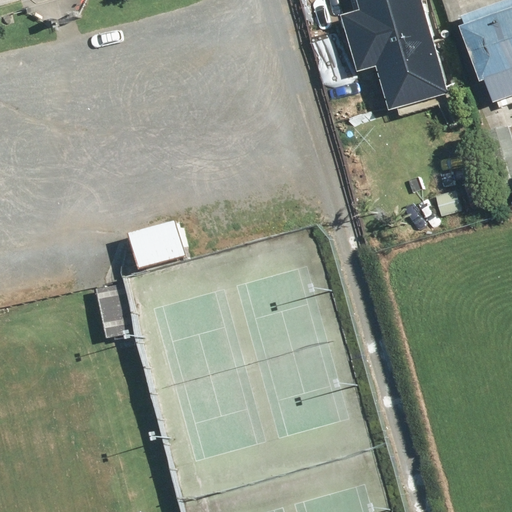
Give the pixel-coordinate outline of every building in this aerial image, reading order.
[(423,0),(358,0),(360,7),(341,12),(358,75),(391,67),(402,107),(449,94),(423,0)] [(511,4),(459,25),(490,109),(511,100),(511,4)] [(511,133),(510,126),(486,132),(505,201),(511,199),(511,133)] [(462,190),(439,196),(445,216),(467,211),(462,190)] [(123,232),(133,264),(182,249),(172,217),(123,232)] [(136,335),(125,287),(100,292),(111,340),(136,335)]
